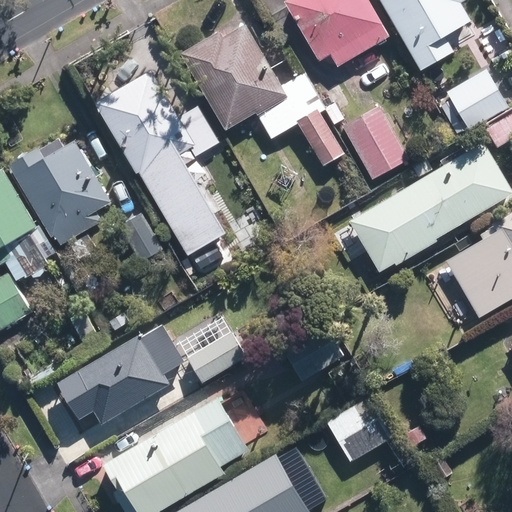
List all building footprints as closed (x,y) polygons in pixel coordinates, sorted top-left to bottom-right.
[(379,36),(357,0),(273,0),(307,58),(315,53),(323,68),(379,36)] [(371,0),(415,64),(467,28),(448,0),(371,0)] [(269,84),(234,20),(172,54),(216,133),(243,118),(257,143),(277,132),(299,172),(329,155),(307,115),(313,112),(291,72),(269,84)] [(498,108),(474,67),(432,90),(456,132),(498,108)] [(233,233),(144,69),(89,99),(178,263),(233,233)] [(398,157),(366,101),(325,124),(357,180),(398,157)] [(69,131),(9,159),(64,275),(94,262),(79,229),(92,223),(86,210),(102,202),(69,131)] [(502,189),(471,136),(333,216),(364,269),(502,189)] [(5,166),(0,168),(0,251),(39,231),(5,166)] [(511,199),(469,224),(474,233),(431,257),(467,320),(511,294),(511,199)] [(17,264),(0,273),(0,332),(42,309),(17,264)] [(511,312),(499,320),(506,333),(495,339),(511,367),(511,312)] [(241,357),(216,316),(166,346),(150,321),(57,378),(89,429),(181,372),(191,388),(241,357)] [(150,511),(251,455),(214,389),(89,459),(119,511),(150,511)] [(356,396),(312,422),(336,463),(380,438),(356,396)] [(306,511),(275,457),(180,511),(306,511)]
